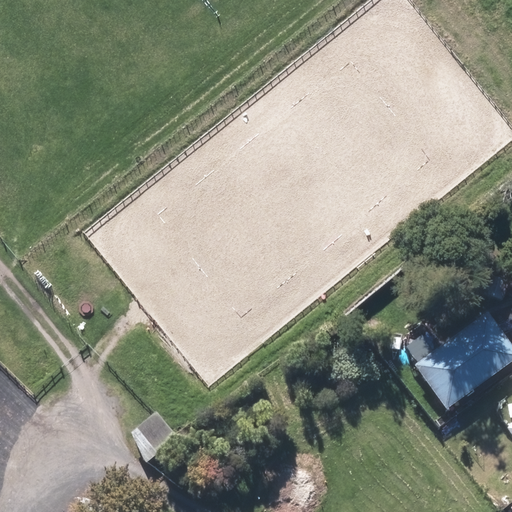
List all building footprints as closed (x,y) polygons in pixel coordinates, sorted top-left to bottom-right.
[(468,288),(476,309),(499,300),(491,279),(468,288)] [(409,365),(441,410),(511,356),(511,355),(480,313),(409,365)] [(511,420),(502,428),(511,441),(511,389),(509,391),(511,394),(511,420)] [(178,433),(155,407),(125,434),(148,460),(178,433)] [(491,478),(502,490),(511,482),(511,474),(504,466),(491,478)]
